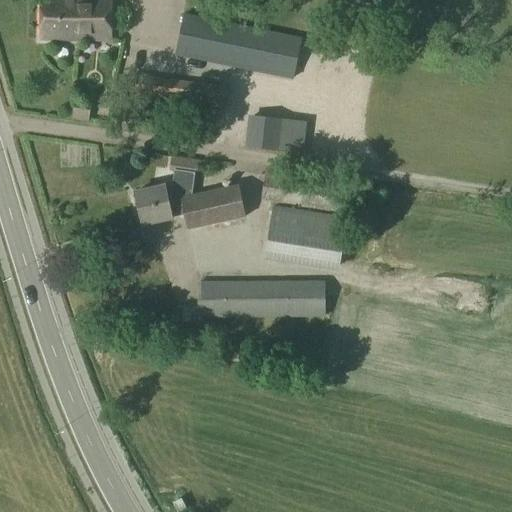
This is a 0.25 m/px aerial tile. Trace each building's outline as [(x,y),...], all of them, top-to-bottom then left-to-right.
[(42,0),(41,41),(111,42),(112,0),(42,0)] [(185,16),(177,57),(183,58),(184,53),(296,75),(303,40),(185,16)] [(60,108),(66,71),(39,67),(34,104),(60,108)] [(133,75),(130,98),(144,101),(143,106),(156,108),(157,102),(224,111),(228,89),(133,75)] [(304,121),(248,113),(245,145),(301,153),(304,121)] [(168,187),(138,193),(145,226),(175,219),(175,218),(188,215),(191,231),(248,218),(241,187),(194,197),(201,163),(176,158),(174,170),(179,171),(175,197),(170,198),(168,187)] [(154,186),(149,160),(117,166),(122,192),(154,186)] [(275,177),(270,205),(361,218),(364,193),(275,177)] [(277,208),(269,256),(287,258),(291,235),(346,243),(350,219),(277,208)] [(199,285),(198,321),(326,320),(325,284),(199,285)] [(179,500),(172,504),(175,511),(178,511),(184,509),(179,500)]
